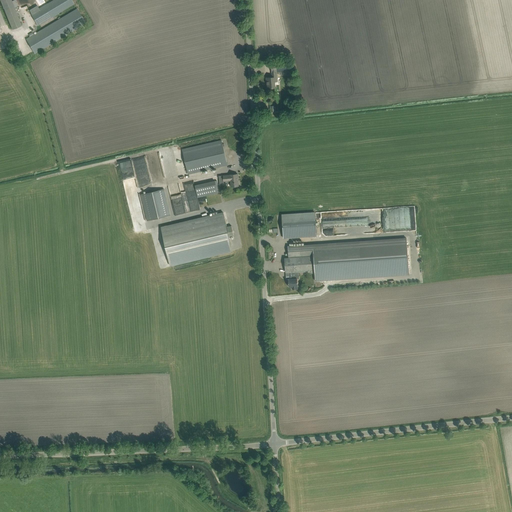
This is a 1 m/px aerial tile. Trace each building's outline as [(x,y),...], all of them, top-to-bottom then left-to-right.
[(0,0),(1,2),(12,29),(22,25),(14,7),(18,6),(15,0),(13,0),(12,1),(11,0),(0,0)] [(71,0),(54,0),(40,8),(31,14),(38,25),(74,3),(71,0)] [(26,39),(35,54),(86,23),(77,9),(26,39)] [(272,77),(266,78),(267,81),(266,81),(266,84),(267,84),(267,88),(278,87),(277,72),(272,73),(272,77)] [(221,140),(217,141),(182,149),(188,174),(227,165),(221,140)] [(130,159),(118,161),(119,168),(130,166),(131,170),(133,169),(130,159)] [(238,174),(233,174),(230,175),(223,175),(224,181),(230,181),(231,187),(239,186),(238,174)] [(217,181),(200,185),(195,186),(198,197),(218,193),(217,190),(219,189),(217,181)] [(141,195),(147,221),(170,215),(164,189),(141,195)] [(415,221),(414,206),(403,206),(403,211),(410,211),(410,214),(410,216),(412,216),(412,222),(415,221)] [(315,212),(282,214),(284,238),(317,236),(315,212)] [(161,228),(170,265),(232,250),(229,237),(234,235),(231,226),(227,227),(224,213),(161,228)] [(406,238),(288,246),(289,262),(285,262),(286,272),(306,271),(307,273),(315,273),(315,281),(409,275),(406,238)] [(299,275),(291,276),(291,279),(288,279),(289,286),(292,286),(292,289),(298,289),(297,286),(298,286),(297,279),(299,279),(299,275)]
